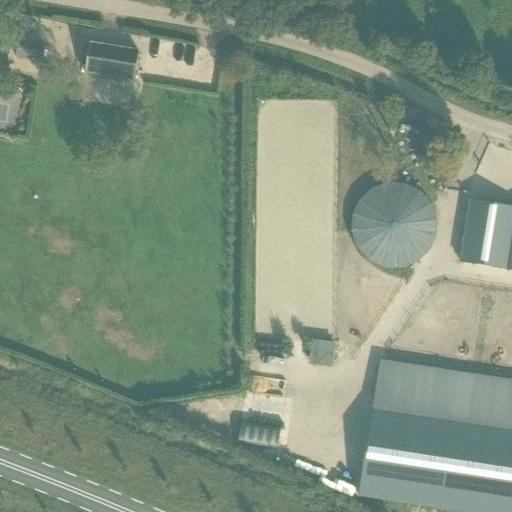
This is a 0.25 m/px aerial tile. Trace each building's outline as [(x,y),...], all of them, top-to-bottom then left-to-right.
[(0,67),(6,69),(7,61),(10,41),(0,39),(0,67)] [(41,64),(44,47),(18,42),(15,60),(41,64)] [(89,45),(86,64),(85,74),(134,82),(139,53),(89,45)] [(511,179),(503,178),(499,207),(469,202),(459,262),(463,262),(489,267),(496,227),(511,229),(511,179)] [(366,273),(438,249),(415,181),(343,205),(366,273)] [(328,367),(331,342),(307,339),(303,364),(328,367)] [(449,511),(511,511),(511,384),(378,365),(371,416),(358,499),(449,511)]
